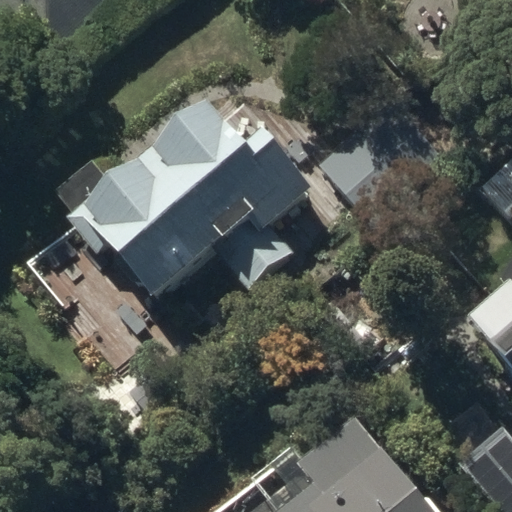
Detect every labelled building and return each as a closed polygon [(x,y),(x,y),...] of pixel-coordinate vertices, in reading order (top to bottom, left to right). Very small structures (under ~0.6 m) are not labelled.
[(113,0),(0,0),(55,57),(113,0)] [(66,192),(163,292),(217,248),(257,291),(298,251),(277,228),(324,184),(276,124),(260,139),(218,96),(172,141),(165,135),(120,178),(101,159),(66,192)] [(401,100),(326,162),(383,232),(459,169),(401,100)] [(444,511),(367,418),(311,463),(297,448),(224,511),(444,511)] [(511,511),(511,429),(509,427),(465,464),(506,511),(511,511)]
